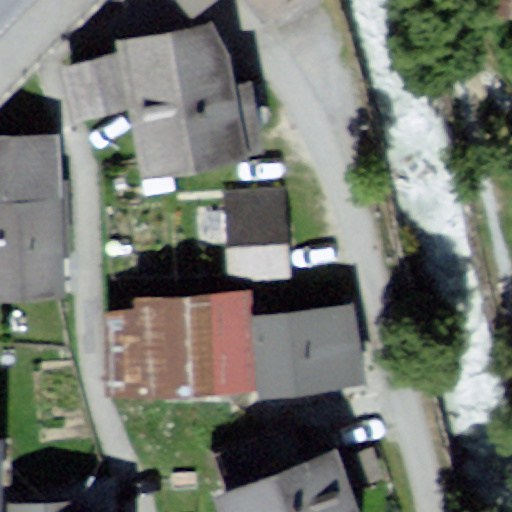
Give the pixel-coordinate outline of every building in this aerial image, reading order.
[(291,0),(247,0),(266,22),(291,0)] [(511,0),(473,0),(472,9),(511,12),(511,0)] [(210,34),(126,48),(146,163),(229,149),(210,34)] [(110,58),(73,64),(81,109),(118,102),(110,58)] [(57,133),(0,133),(0,298),(57,298),(57,133)] [(290,180),(213,183),(217,278),(293,275),(290,180)] [(252,294),(130,298),(133,403),(255,400),(253,323),(252,294)] [(253,323),(255,400),(368,389),(357,313),(253,323)] [(364,511),(345,457),(219,501),(222,511),(364,511)] [(131,511),(132,481),(8,479),(6,511),(131,511)]
